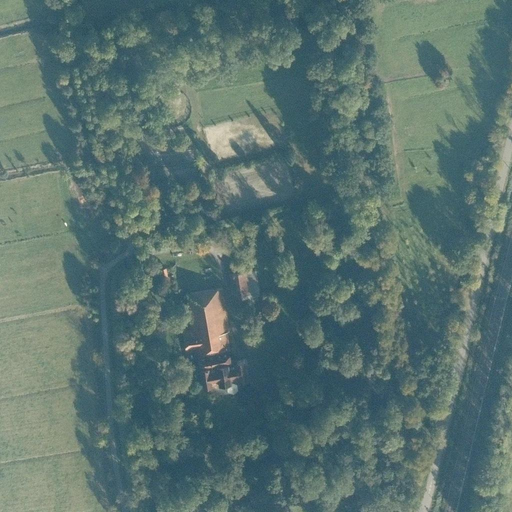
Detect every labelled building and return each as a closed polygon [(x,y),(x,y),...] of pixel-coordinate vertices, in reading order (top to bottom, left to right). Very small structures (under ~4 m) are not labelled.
[(174,266),(161,267),(162,278),(175,277),(174,266)] [(247,271),(228,274),(231,298),(250,296),(247,271)] [(225,287),(186,293),(191,327),(183,328),(186,348),(197,346),(199,356),(231,351),(228,331),(232,330),(225,287)] [(231,351),(199,356),(200,365),(233,360),(231,351)] [(233,360),(200,365),(203,386),(248,379),(245,358),(233,360)]
